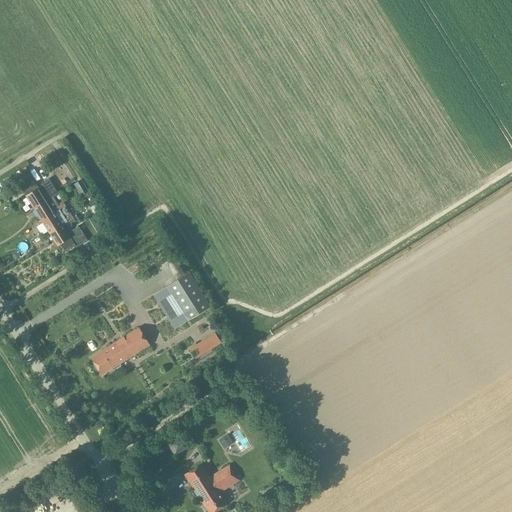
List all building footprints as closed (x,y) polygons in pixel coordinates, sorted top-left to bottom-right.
[(38,187),(32,179),(31,179),(28,178),(24,181),(24,184),(20,187),(33,209),(46,201),(46,200),(53,196),(58,193),(48,179),(39,184),(40,186),(38,187)] [(82,195),(89,191),(82,179),(74,184),(81,196),(82,195)] [(90,208),(97,203),(89,191),(82,195),(90,208)] [(62,201),(57,204),(53,196),(46,200),(46,201),(33,209),(41,221),(54,213),(59,210),(65,206),(62,201)] [(59,210),(54,213),(41,221),(49,233),(62,225),(67,222),(73,218),(70,213),(64,217),(59,210)] [(85,221),(80,225),(88,236),(93,233),(85,221)] [(62,225),(49,233),(57,246),(61,243),(65,250),(74,245),(76,248),(87,241),(78,226),(67,233),(62,225)] [(188,273),(153,295),(174,329),(209,307),(188,273)] [(138,328),(91,358),(101,375),(112,368),(113,370),(121,365),(120,363),(149,345),(138,328)] [(195,359),(221,343),(214,333),(189,349),(195,359)] [(239,430),(230,435),(240,452),(249,447),(239,430)] [(174,456),(188,447),(179,433),(165,442),(174,456)] [(226,434),(219,440),(225,446),(231,440),(226,434)] [(184,474),(207,511),(213,511),(226,504),(219,492),(239,480),(229,465),(210,477),(201,464),(184,474)]
